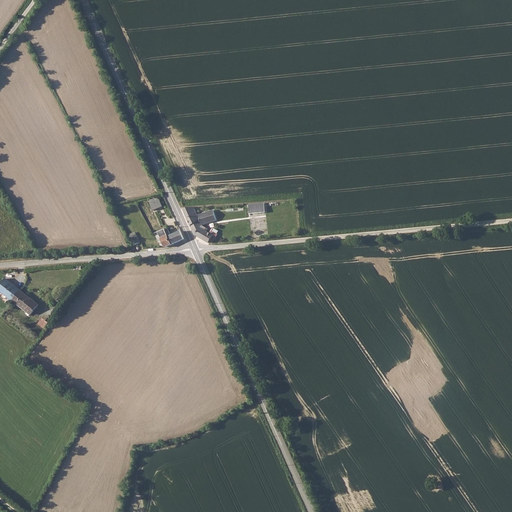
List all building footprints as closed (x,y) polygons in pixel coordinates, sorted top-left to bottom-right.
[(160,199),(150,203),(154,210),(163,206),(160,199)] [(266,203),(251,205),(252,214),(267,213),(266,203)] [(190,210),(185,212),(196,237),(196,236),(203,226),(205,225),(218,220),(214,211),(199,217),(197,214),(195,209),(190,210)] [(203,226),(196,236),(205,241),(208,243),(213,243),(217,238),(214,236),(211,234),(208,232),(210,229),(209,229),(203,226)] [(168,228),(165,229),(172,244),(184,239),(181,231),(171,235),(168,228)] [(165,229),(159,232),(166,247),(172,244),(165,229)] [(137,234),(131,237),(135,245),(141,242),(137,234)] [(1,283),(0,284),(0,289),(13,300),(31,314),(39,304),(5,278),(1,283)] [(44,329),(49,323),(43,318),(38,324),(44,329)]
